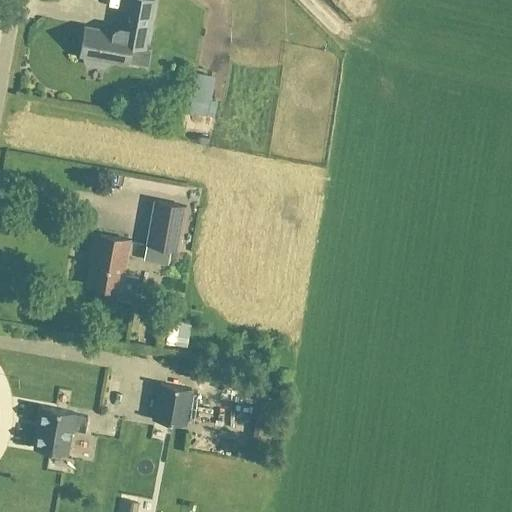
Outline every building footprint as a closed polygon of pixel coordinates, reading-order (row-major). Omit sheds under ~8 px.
[(127,63),(130,48),(146,50),(154,1),(148,0),(123,0),(117,36),(116,36),(114,33),(106,31),(103,33),(84,30),(80,55),(84,56),(83,61),(87,67),(104,70),(110,66),(111,60),(127,63)] [(207,100),(214,72),(198,69),(192,96),(207,100)] [(185,208),(154,202),(146,246),(177,251),(185,208)] [(96,236),(87,287),(118,293),(116,301),(132,304),(137,280),(122,277),(129,242),(96,236)] [(190,390),(159,385),(153,422),(184,427),(190,390)] [(72,414),(41,408),(33,450),(65,456),(69,432),(84,434),(87,419),(72,416),(72,414)] [(123,502),(120,511),(134,511),(136,504),(123,502)]
